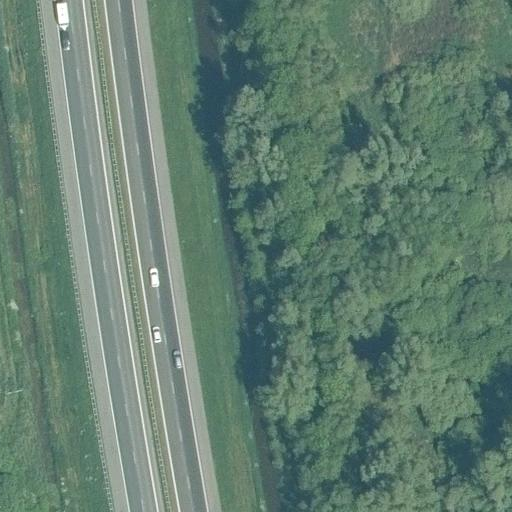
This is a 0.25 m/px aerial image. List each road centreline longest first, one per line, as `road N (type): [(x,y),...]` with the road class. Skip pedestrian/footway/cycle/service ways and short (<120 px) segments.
road 1 (motorway): [(191,511),(115,0)]
road 2 (motorway): [(65,0),(141,511)]
